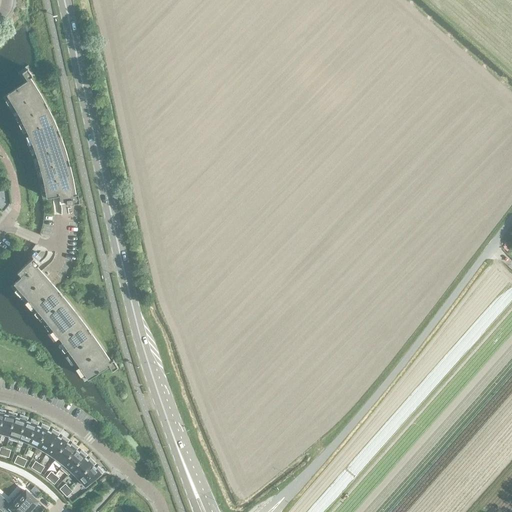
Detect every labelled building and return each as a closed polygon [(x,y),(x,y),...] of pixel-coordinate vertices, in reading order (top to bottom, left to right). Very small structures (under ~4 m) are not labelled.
[(67,205),(70,204),(79,203),(78,194),(75,194),(75,192),(72,178),(69,166),(70,165),(68,160),(64,148),(60,136),(58,130),(53,119),(48,108),(45,103),(39,92),(30,78),(32,76),(27,69),(22,72),(27,80),(15,89),(6,95),(4,97),(11,109),(17,120),(23,132),(31,151),(34,159),(37,170),(40,184),(42,199),(52,197),(56,196),(59,196),(60,202),(66,201),(67,205)] [(88,329),(63,296),(59,291),(39,268),(37,266),(39,264),(33,258),(27,263),(17,272),(21,277),(11,286),(18,294),(31,309),(37,316),(47,328),(52,335),(62,348),(67,355),(69,359),(78,372),(81,375),(84,381),(87,379),(109,365),(112,370),(118,367),(113,359),(110,361),(91,333),(92,333),(88,329)] [(0,431),(0,433),(9,436),(15,417),(16,414),(9,412),(8,415),(4,414),(0,431)] [(9,436),(8,438),(18,442),(19,439),(26,420),(28,418),(20,415),(19,418),(15,417),(9,436)] [(30,422),(26,420),(19,439),(29,443),(37,425),(38,422),(31,419),(30,422)] [(37,425),(29,443),(38,447),(47,430),(48,430),(49,427),(42,424),(41,426),(37,425)] [(51,432),(48,430),(47,430),(38,447),(47,452),(57,436),(58,436),(59,433),(53,429),(51,432)] [(61,438),(58,436),(57,436),(47,452),(55,458),(67,442),(69,440),(63,435),(61,438)] [(70,445),(67,442),(55,458),(63,464),(76,449),(78,447),(72,442),(70,445)] [(68,475),(71,472),(71,471),(85,457),(87,455),(81,450),(79,452),(76,449),(63,464),(60,468),(68,475)] [(14,463),(19,465),(22,458),(17,455),(14,463)] [(71,471),(71,472),(78,479),(93,465),(95,463),(90,457),(88,459),(85,457),(71,471)] [(19,465),(24,467),(27,460),(22,458),(19,465)] [(31,468),(35,470),(40,464),(35,461),(31,468)] [(35,470),(40,473),(44,466),(40,464),(35,470)] [(85,487),(94,479),(103,472),(98,466),(96,468),(93,465),(78,479),(85,487)] [(46,477),(50,481),(55,474),(51,471),(46,477)] [(50,481),(54,484),(59,478),(55,474),(50,481)] [(59,489),(63,493),(69,487),(65,483),(59,489)] [(37,486),(32,491),(37,495),(41,490),(37,486)] [(63,493),(67,497),(73,491),(69,487),(63,493)] [(20,489),(8,502),(6,501),(0,507),(0,509),(3,511),(27,511),(37,501),(25,491),(24,492),(20,489)]
